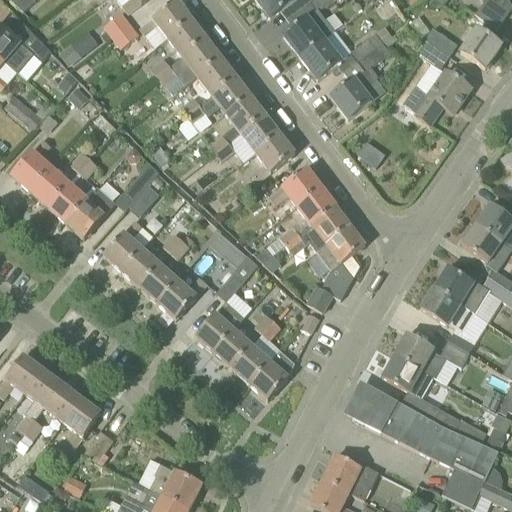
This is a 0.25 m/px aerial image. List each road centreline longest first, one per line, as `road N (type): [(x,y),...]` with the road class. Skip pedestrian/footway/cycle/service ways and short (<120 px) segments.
road 1 (residential): [(274,498),(0,295)]
road 2 (residential): [(404,257),(203,0)]
road 3 (residential): [(274,498),(404,257)]
road 4 (residential): [(404,257),(511,102)]
